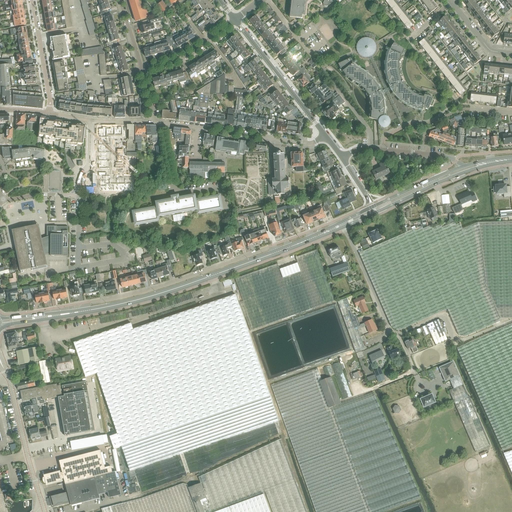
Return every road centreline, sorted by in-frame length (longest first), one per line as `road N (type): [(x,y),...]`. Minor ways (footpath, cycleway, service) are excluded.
road 1 (primary): [(79,311),(176,288),(281,249)]
road 2 (residential): [(281,249),(79,311)]
road 3 (residential): [(370,148),(367,127),(268,0)]
road 4 (residential): [(151,121),(310,143),(325,135)]
road 5 (tertiary): [(325,135),(235,19)]
road 6 (unclassified): [(511,321),(454,342),(443,315),(399,334)]
road 7 (unclassified): [(41,505),(8,375)]
road 8 (primary): [(374,213),(494,161)]
road 9 (unclassified): [(399,334),(389,329),(342,224)]
